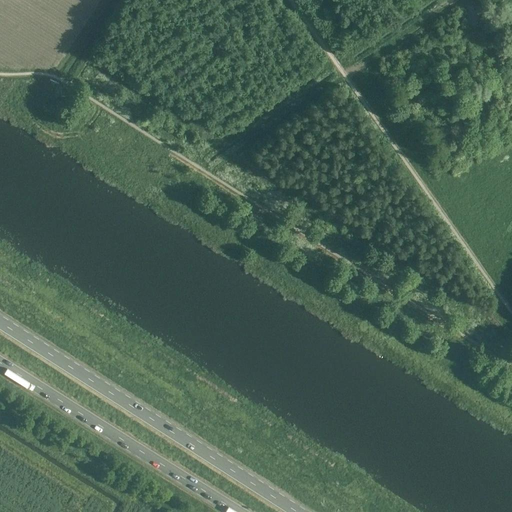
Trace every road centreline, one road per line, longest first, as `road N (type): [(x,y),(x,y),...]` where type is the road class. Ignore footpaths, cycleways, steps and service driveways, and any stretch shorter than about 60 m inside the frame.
road 1 (primary): [(297,511),(0,321)]
road 2 (primary): [(0,362),(241,511)]
